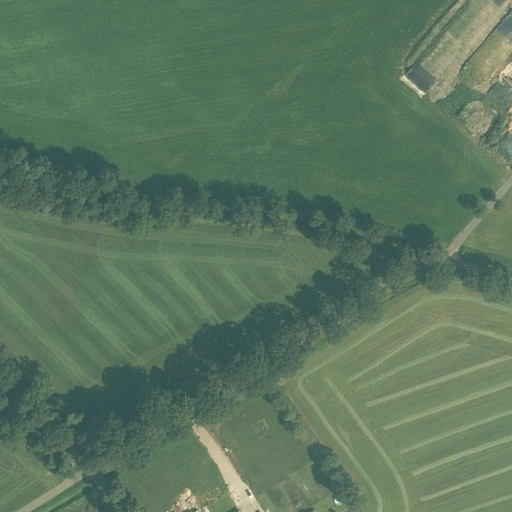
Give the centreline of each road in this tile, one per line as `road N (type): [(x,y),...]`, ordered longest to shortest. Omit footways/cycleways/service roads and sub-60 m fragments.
road 1 (unclassified): [(89,469),(406,269),(440,261)]
road 2 (unclassified): [(89,469),(0,378)]
